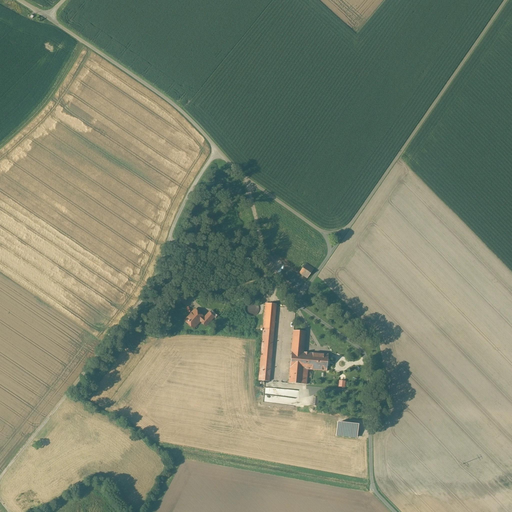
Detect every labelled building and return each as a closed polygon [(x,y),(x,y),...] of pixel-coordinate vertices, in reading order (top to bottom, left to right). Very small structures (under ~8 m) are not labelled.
[(313,269),(306,264),(299,273),(307,279),(313,269)] [(246,298),(229,294),(228,299),(232,300),(245,303),(246,298)] [(250,316),(253,317),(255,316),(257,314),(258,312),(259,309),(258,307),(257,305),(255,303),(253,303),(250,303),(248,304),(245,306),(245,309),(245,312),(247,315),(250,316)] [(276,305),(265,304),(258,381),(269,382),(276,305)] [(195,310),(185,321),(193,329),(199,322),(200,322),(205,326),(213,317),(209,313),(204,319),(195,310)] [(293,331),(291,352),(303,353),(305,332),(293,331)] [(303,353),(291,352),(290,368),(307,369),(326,371),(327,355),(303,353)] [(307,369),(290,368),(289,383),(306,385),(307,369)] [(338,423),(336,435),(356,437),(358,425),(338,423)]
